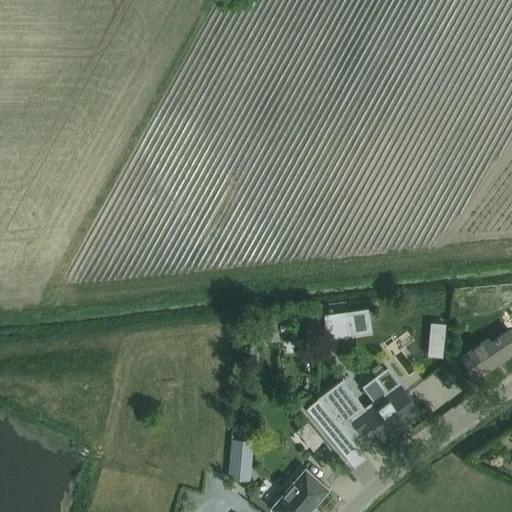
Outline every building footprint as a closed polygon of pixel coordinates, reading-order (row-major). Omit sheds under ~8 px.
[(322,312),(323,338),(351,334),(348,309),(322,312)] [(442,353),(442,324),(431,324),(431,336),(428,336),(428,353),(442,353)] [(511,352),(511,333),(510,330),(509,330),(491,342),(488,338),(460,357),(474,378),(511,352)] [(341,378),(307,405),(342,450),(354,466),(365,457),(351,440),(371,425),(379,435),(403,417),(407,422),(419,412),(407,396),(398,384),(366,409),(341,378)] [(314,430),(303,439),(312,449),(322,439),(314,430)] [(251,476),(254,440),(229,438),(226,477),(247,479),(247,476),(251,476)] [(283,486),(290,470),(272,462),(265,479),(283,486)] [(306,511),(327,488),(312,475),(304,469),(273,505),(280,511),(278,511),(306,511)] [(274,493),(262,483),(255,491),(268,501),(274,493)]
